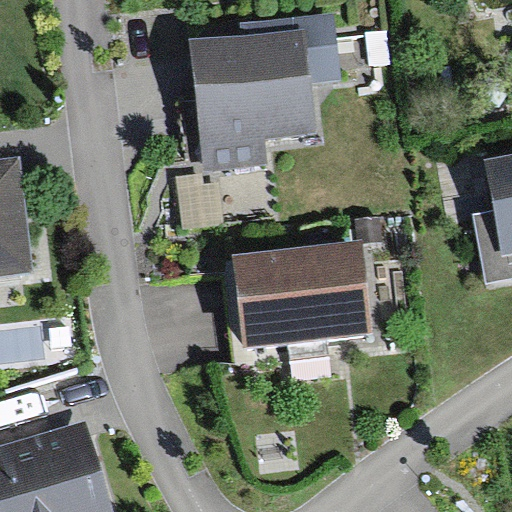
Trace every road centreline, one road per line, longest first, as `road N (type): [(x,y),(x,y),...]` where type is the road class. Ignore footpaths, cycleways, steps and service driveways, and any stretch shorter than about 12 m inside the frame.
road 1 (residential): [(85,0),(134,383),(200,511)]
road 2 (residential): [(511,398),(348,511)]
